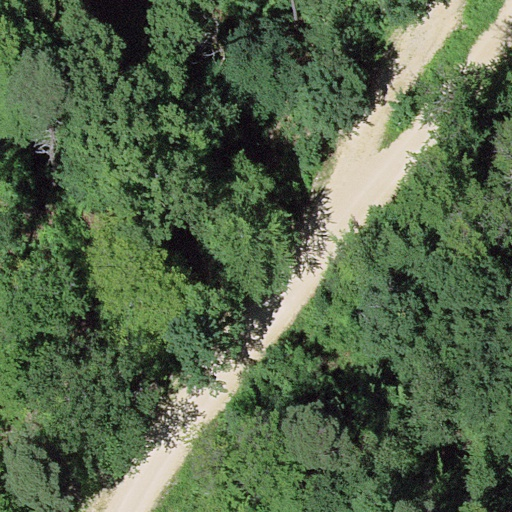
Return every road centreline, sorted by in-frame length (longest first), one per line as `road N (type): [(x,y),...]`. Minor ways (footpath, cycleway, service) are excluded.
road 1 (track): [(500,0),(126,511)]
road 2 (track): [(343,205),(454,0)]
